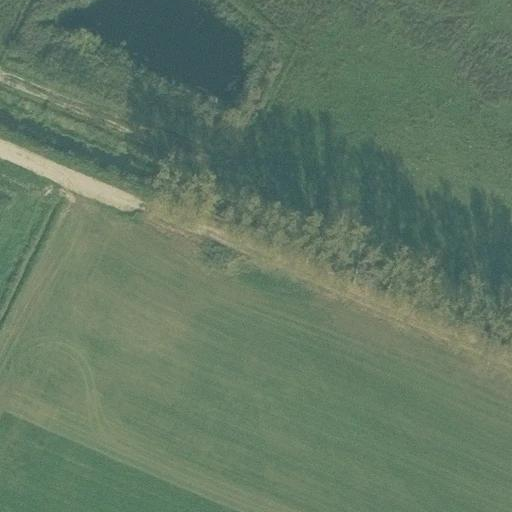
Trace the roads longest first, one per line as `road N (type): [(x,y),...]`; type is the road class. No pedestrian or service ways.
road 1 (unclassified): [(511,357),(0,140)]
road 2 (track): [(208,161),(0,74)]
